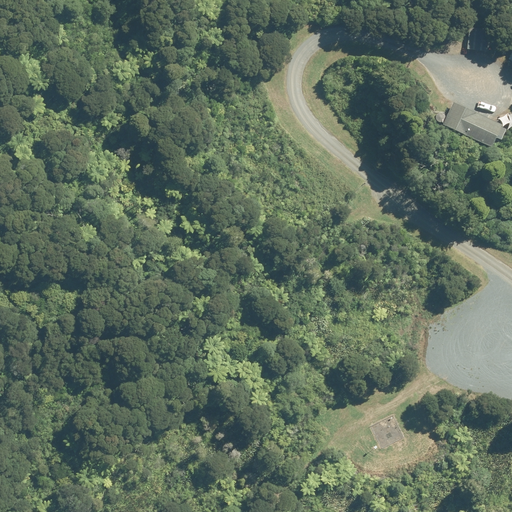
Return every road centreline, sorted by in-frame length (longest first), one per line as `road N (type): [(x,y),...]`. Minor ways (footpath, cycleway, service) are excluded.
road 1 (track): [(467,53),(391,34),(325,41),(309,74),(313,119),(414,208)]
road 2 (unclassified): [(414,208),(511,281)]
